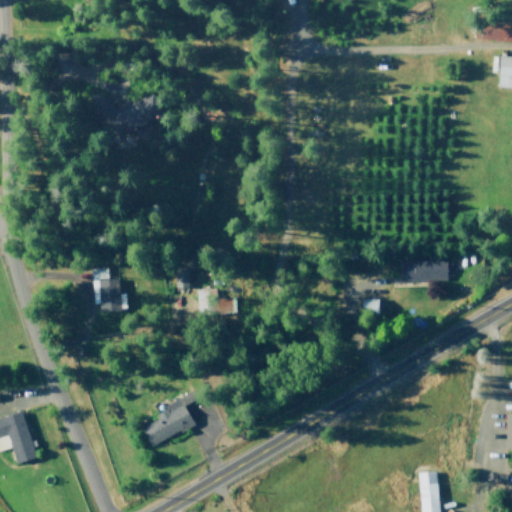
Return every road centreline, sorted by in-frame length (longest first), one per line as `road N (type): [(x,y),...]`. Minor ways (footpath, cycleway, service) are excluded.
road 1 (residential): [(101,511),(7,258),(0,20)]
road 2 (residential): [(289,0),(282,275),(337,318),(380,382)]
road 3 (tertiary): [(160,511),(511,304)]
road 4 (residential): [(288,56),(511,47)]
